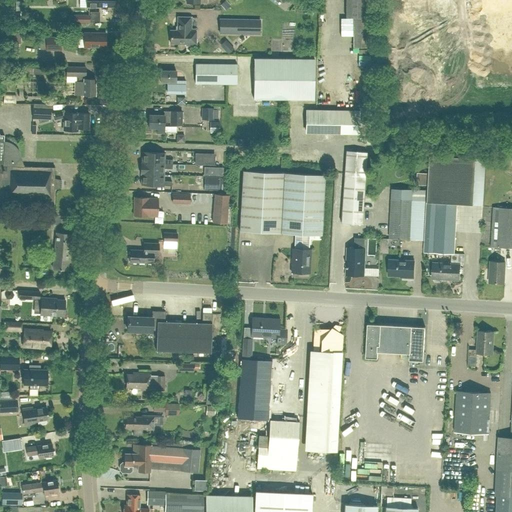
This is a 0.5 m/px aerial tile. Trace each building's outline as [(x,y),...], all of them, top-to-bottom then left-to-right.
[(345,0),(346,18),(353,18),(353,48),(367,48),(366,0),(345,0)] [(195,45),(195,29),(190,29),(190,17),(177,17),(177,30),(170,30),(169,43),(185,43),(185,45),(195,45)] [(219,19),(219,34),(260,35),(260,19),(219,19)] [(83,39),(83,47),(105,47),(105,32),(83,32),(83,33),(77,33),(76,39),(83,39)] [(45,37),(45,50),(60,50),(60,37),(45,37)] [(253,58),(253,98),(313,99),(314,59),(253,58)] [(236,84),(236,64),(195,64),(195,83),(236,84)] [(75,83),(83,83),(83,95),(94,95),(94,79),(83,79),(83,76),(84,76),(84,67),(65,67),(65,76),(75,76),(75,83)] [(159,81),(168,82),(167,91),(184,91),(185,81),(175,81),(175,71),(160,70),(159,81)] [(33,107),(32,119),(50,120),(51,108),(33,107)] [(218,109),(213,109),(213,108),(201,107),(201,119),(213,120),(213,118),(218,118),(218,109)] [(305,109),(305,133),(359,134),(360,110),(305,109)] [(148,127),(157,127),(157,133),(163,133),(164,122),(182,122),(182,112),(164,111),(164,115),(148,115),(148,127)] [(88,113),(76,112),(76,113),(63,112),(62,130),(76,131),(77,128),(87,128),(88,113)] [(192,127),(200,126),(200,118),(192,118),(192,127)] [(54,168),(18,166),(18,161),(21,161),(21,157),(19,157),(18,155),(18,153),(17,152),(16,150),(15,148),(14,147),(12,145),(9,143),(6,143),(4,142),(4,135),(0,134),(0,193),(5,194),(5,198),(53,200),(53,189),(60,188),(60,180),(54,178),(54,168)] [(344,175),(341,222),(361,224),(366,152),(346,151),(344,175)] [(164,159),(165,153),(142,152),(141,162),(141,163),(172,164),(172,159),(164,159)] [(428,178),(426,223),(424,252),(454,254),(456,204),(473,205),(475,158),(430,156),(428,178)] [(172,169),(172,164),(141,163),(140,174),(164,175),(164,168),(172,169)] [(243,170),(239,230),(320,235),(324,175),(243,170)] [(163,181),(164,175),(140,174),(141,174),(140,185),(171,186),(171,181),(163,181)] [(204,190),(219,190),(219,177),(204,177),(204,190)] [(390,239),(423,240),(426,189),(392,188),(390,239)] [(190,204),(190,194),(172,193),(172,203),(190,204)] [(212,222),(227,223),(229,195),(215,194),(212,222)] [(134,197),(133,215),(156,217),(157,198),(134,197)] [(511,208),(493,207),(491,246),(511,247),(511,208)] [(163,232),(163,241),(177,242),(177,232),(163,232)] [(71,241),(72,234),(55,233),(52,268),(67,270),(69,241),(71,241)] [(354,237),(354,247),(365,248),(365,238),(354,237)] [(152,262),(153,254),(158,254),(158,243),(143,242),(143,250),(130,250),(129,262),(152,262)] [(365,248),(354,247),(348,247),(347,258),(349,259),(349,265),(346,265),(346,274),(364,275),(365,248)] [(309,273),(310,249),(292,248),(291,272),(309,273)] [(389,259),(388,275),(405,276),(405,277),(414,278),(415,261),(389,259)] [(504,283),(505,262),(490,261),(489,282),(504,283)] [(433,262),(433,278),(459,280),(459,264),(433,262)] [(33,313),(40,313),(40,314),(63,316),(64,300),(51,299),(51,298),(41,297),(38,297),(39,291),(19,290),(18,298),(34,299),(33,313)] [(127,316),(127,330),(151,331),(151,330),(156,330),(155,350),(210,352),(211,312),(201,312),(201,322),(164,320),(164,310),(151,310),(151,317),(127,316)] [(285,343),(286,329),(278,328),(278,319),(252,318),(251,336),(276,337),(276,343),(285,343)] [(3,329),(5,329),(5,330),(21,331),(21,323),(6,322),(0,321),(0,324),(3,325),(3,329)] [(423,360),(424,344),(425,326),(368,323),(366,357),(378,358),(378,351),(409,353),(409,359),(423,360)] [(23,328),(22,344),(22,347),(50,348),(51,331),(36,330),(36,329),(23,328)] [(336,451),(341,352),(339,352),(340,333),(338,329),(332,328),(326,332),(314,331),(312,351),(314,351),(308,450),(336,451)] [(492,354),(493,344),(494,331),(478,330),(477,349),(468,349),(467,365),(476,365),(477,353),(492,354)] [(243,338),(242,355),(250,356),(251,339),(243,338)] [(0,368),(18,368),(19,356),(0,355),(0,368)] [(236,417),(266,419),(271,360),(241,358),(236,417)] [(29,365),(29,369),(23,369),(23,384),(30,384),(30,387),(37,387),(37,384),(47,385),(47,370),(47,369),(39,369),(39,365),(29,365)] [(133,372),(133,374),(126,374),(126,387),(141,387),(141,389),(149,389),(150,372),(133,372)] [(164,390),(165,375),(156,375),(155,390),(164,390)] [(206,403),(215,404),(217,388),(207,387),(206,403)] [(454,432),(477,433),(488,434),(491,392),(457,390),(454,432)] [(0,400),(0,411),(17,411),(17,400),(0,400)] [(178,415),(178,403),(153,403),(153,411),(164,411),(165,415),(178,415)] [(206,415),(210,415),(214,415),(215,406),(206,406),(206,415)] [(22,408),(24,425),(34,424),(33,422),(37,421),(37,423),(39,425),(44,424),(46,422),(45,420),(47,420),(46,407),(31,409),(31,407),(22,408)] [(141,416),(125,416),(125,428),(133,428),(133,434),(141,434),(141,428),(153,429),(153,415),(141,415),(141,416)] [(296,469),(297,415),(267,415),(266,443),(257,443),(257,468),(296,469)] [(511,511),(511,420),(511,437),(498,436),(495,496),(497,496),(496,511),(511,511)] [(20,445),(35,443),(34,436),(19,438),(20,445)] [(138,466),(138,471),(150,471),(150,467),(198,471),(199,444),(150,442),(150,445),(133,444),(133,453),(125,453),(124,462),(122,462),(120,464),(120,470),(122,472),(129,472),(131,470),(131,466),(138,466)] [(25,447),(27,456),(37,454),(38,458),(53,456),(51,443),(25,447)] [(393,461),(393,445),(368,445),(367,463),(377,463),(377,461),(393,461)] [(31,484),(32,492),(43,490),(44,495),(59,493),(57,479),(41,482),(31,484)] [(195,479),(194,489),(205,489),(205,480),(195,479)] [(146,504),(164,505),(164,511),(204,511),(205,496),(165,494),(165,491),(147,490),(146,504)] [(255,490),(253,511),(310,511),(312,493),(255,490)] [(147,511),(148,509),(138,508),(139,495),(126,494),(125,505),(122,505),(122,511),(147,511)] [(251,511),(252,500),(205,499),(204,511),(251,511)]
